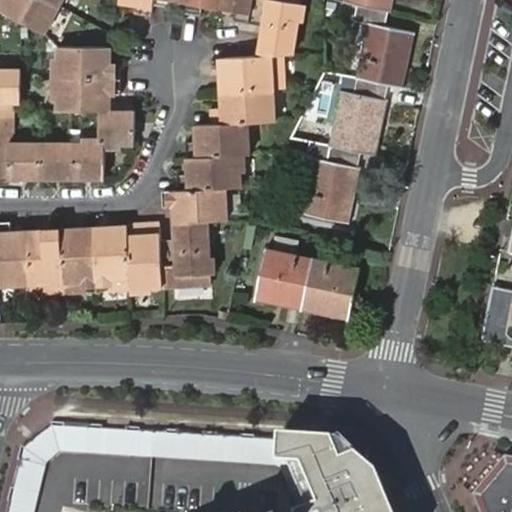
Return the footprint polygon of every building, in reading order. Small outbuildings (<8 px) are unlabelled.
[(61,4),(53,0),(4,0),(1,8),(24,19),(47,31),(61,4)] [(138,0),(138,5),(137,15),(153,16),(155,6),(155,0),(138,0)] [(188,0),(188,2),(186,13),(202,15),(204,5),(219,7),(220,0),(188,0)] [(220,0),(219,7),(236,9),(235,20),(251,23),(254,0),(220,0)] [(254,0),(251,23),(264,25),(259,56),(282,55),(293,55),(301,0),(254,0)] [(341,0),(349,2),(384,9),(385,0),(341,0)] [(380,25),(384,9),(349,2),(345,19),(364,22),(352,80),(381,85),(396,88),(400,68),(394,68),(396,57),(402,57),(407,30),(380,25)] [(60,79),(122,79),(123,64),(113,64),(113,47),(61,46),(60,79)] [(282,55),(259,56),(227,58),(228,75),(223,75),(223,91),(275,88),(284,88),(282,55)] [(400,68),(402,57),(396,57),(394,68),(400,68)] [(24,68),(0,68),(0,116),(16,117),(16,103),(23,103),(24,68)] [(381,85),(352,80),(338,77),(324,146),(352,151),(369,154),(373,132),(367,130),(369,119),(375,120),(381,85)] [(103,111),(113,111),(113,94),(123,93),(122,79),(60,79),(60,111),(103,111)] [(275,88),(223,91),(224,108),(215,108),(216,124),(249,122),(276,121),(275,88)] [(224,108),(223,91),(214,92),(215,108),(224,108)] [(107,144),(137,144),(137,111),(113,111),(103,111),(103,144),(107,144)] [(16,117),(0,116),(0,132),(11,133),(16,133),(16,117)] [(373,132),(375,120),(369,119),(367,130),(373,132)] [(249,122),(216,124),(199,125),(200,142),(191,142),(191,158),(241,156),(251,155),(249,122)] [(200,142),(199,125),(189,125),(191,142),(200,142)] [(11,133),(0,132),(0,147),(10,147),(10,143),(11,133)] [(10,143),(10,147),(10,163),(10,178),(42,178),(43,143),(10,143)] [(43,143),(42,178),(74,178),(74,143),(43,143)] [(74,143),(74,178),(107,179),(107,144),(103,144),(74,143)] [(352,151),(324,146),(309,143),(294,219),(337,228),(341,207),(336,206),(338,195),(344,196),(352,151)] [(10,147),(0,147),(0,162),(10,163),(10,147)] [(241,156),(191,158),(192,176),(175,178),(175,191),(228,188),(243,188),(241,156)] [(10,163),(0,162),(0,177),(10,178),(10,163)] [(228,188),(175,191),(165,192),(165,208),(176,207),(177,222),(209,221),(229,221),(228,188)] [(341,207),(344,196),(338,195),(336,206),(341,207)] [(0,284),(31,283),(28,230),(13,231),(12,220),(0,220),(0,284)] [(209,221),(177,222),(177,239),(163,240),(165,287),(212,284),(209,221)] [(165,287),(163,240),(162,233),(147,234),(146,224),(129,225),(130,231),(133,288),(165,287)] [(147,234),(162,233),(162,224),(146,224),(147,234)] [(109,232),(109,226),(96,227),(100,290),(133,288),(130,231),(109,232)] [(100,290),(96,227),(77,228),(77,234),(63,234),(65,291),(100,290)] [(65,291),(63,234),(47,235),(47,229),(28,230),(31,283),(31,293),(65,291)] [(511,234),(501,287),(494,322),(511,325),(511,234)] [(303,302),(310,265),(262,255),(256,284),(274,288),(273,296),(303,302)] [(359,274),(310,265),(303,302),(332,308),(334,300),(353,304),(359,274)] [(254,292),(273,296),(274,288),(256,284),(254,292)] [(511,325),(494,322),(501,287),(492,285),(482,340),(511,345),(511,325)] [(334,300),(332,308),(352,312),(353,304),(334,300)] [(137,450),(139,437),(108,432),(105,445),(137,450)] [(318,453),(260,449),(257,476),(283,479),(298,511),(369,511),(359,484),(318,453)] [(508,453),(503,452),(471,490),(480,511),(483,511),(476,494),(508,453)] [(476,494),(483,511),(511,511),(511,453),(508,453),(476,494)] [(142,511),(138,490),(111,495),(114,511),(142,511)]
